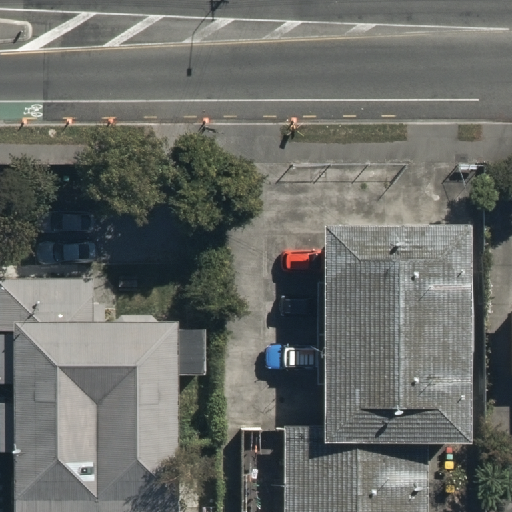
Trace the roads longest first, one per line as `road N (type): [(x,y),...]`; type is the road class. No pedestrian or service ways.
road 1 (secondary): [(479,29),(0,77)]
road 2 (secondary): [(185,0),(479,29)]
